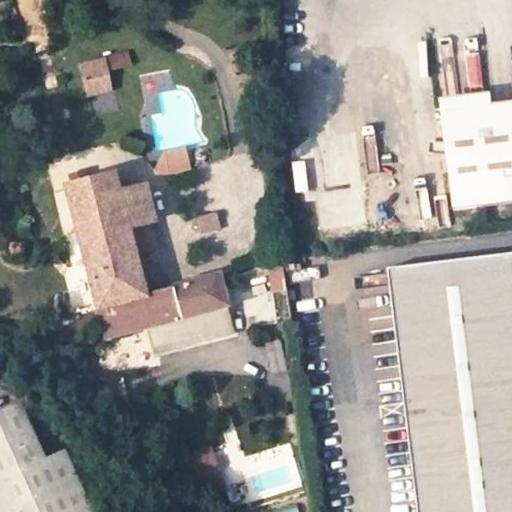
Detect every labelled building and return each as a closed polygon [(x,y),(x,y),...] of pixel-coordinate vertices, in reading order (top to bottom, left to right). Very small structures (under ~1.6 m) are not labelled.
[(130,49),(104,56),(107,67),(133,61),(130,49)] [(73,64),(78,83),(104,76),(109,75),(107,67),(104,56),(104,55),(73,64)] [(104,76),(78,83),(80,94),(107,88),(104,76)] [(511,103),(448,111),(460,209),(511,202),(511,103)] [(460,209),(448,111),(424,114),(435,211),(460,209)] [(159,152),(160,174),(192,172),(191,150),(159,152)] [(72,184),(87,180),(84,170),(69,174),(72,184)] [(91,281),(98,306),(147,294),(137,253),(131,230),(151,225),(157,223),(147,185),(121,192),(116,172),(87,180),(72,184),(66,185),(91,281)] [(214,213),(197,218),(201,232),(218,228),(214,213)] [(137,253),(157,248),(151,225),(131,230),(137,253)] [(511,511),(511,254),(386,271),(416,511),(511,511)] [(228,305),(221,275),(147,294),(98,306),(107,336),(148,326),(225,306),(228,305)] [(65,300),(68,314),(98,306),(91,281),(79,284),(82,296),(65,300)] [(155,352),(231,333),(225,306),(148,326),(155,352)] [(0,412),(0,511),(92,511),(65,451),(46,461),(20,403),(0,412)]
